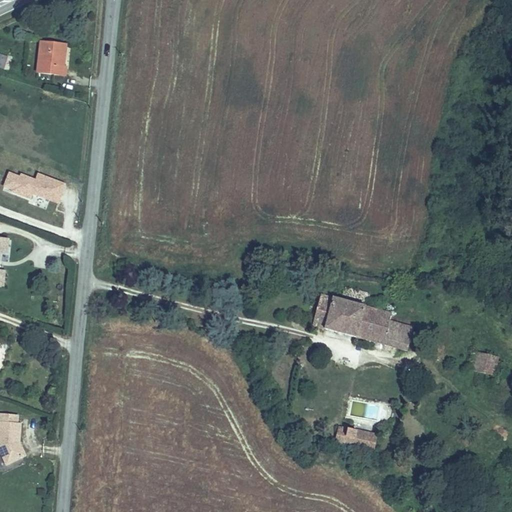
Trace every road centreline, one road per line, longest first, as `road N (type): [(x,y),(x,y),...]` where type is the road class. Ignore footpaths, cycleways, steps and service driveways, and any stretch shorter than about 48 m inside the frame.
road 1 (tertiary): [(63,511),(114,0)]
road 2 (unknown): [(86,281),(382,354)]
